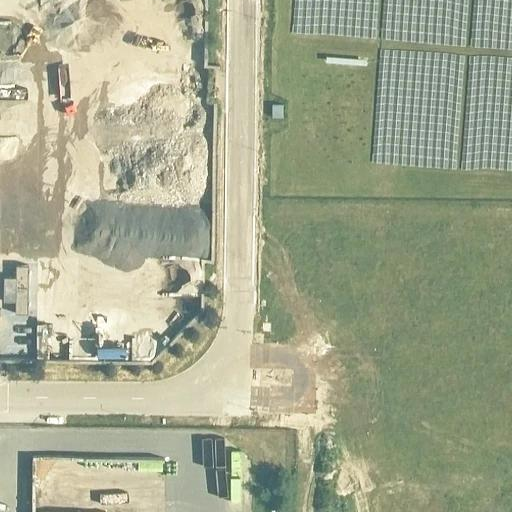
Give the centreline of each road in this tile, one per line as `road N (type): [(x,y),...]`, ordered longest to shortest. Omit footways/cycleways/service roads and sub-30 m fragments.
road 1 (unclassified): [(0,398),(160,397),(200,378),(223,352),(237,311),(241,0)]
road 2 (unknown): [(6,511),(18,448),(160,440),(193,444),(214,463),(232,511)]
